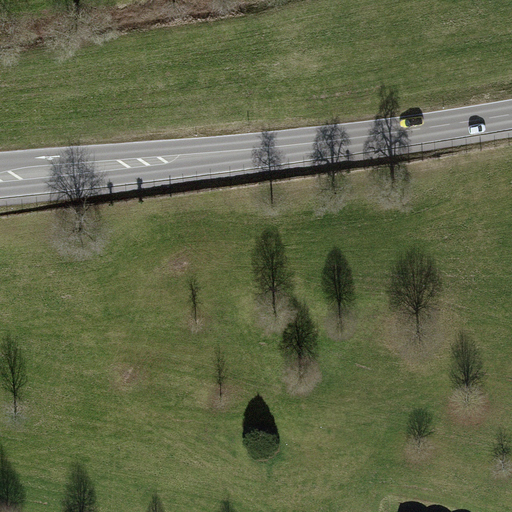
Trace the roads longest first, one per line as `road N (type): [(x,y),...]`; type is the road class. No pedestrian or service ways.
road 1 (secondary): [(511,114),(175,159)]
road 2 (secondary): [(175,159),(0,190)]
road 3 (secondary): [(175,159),(0,169)]
